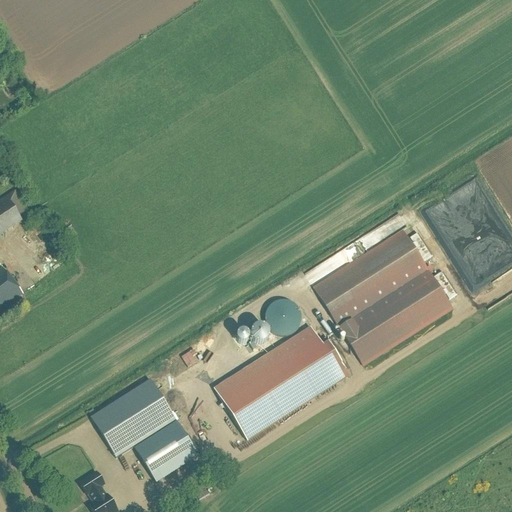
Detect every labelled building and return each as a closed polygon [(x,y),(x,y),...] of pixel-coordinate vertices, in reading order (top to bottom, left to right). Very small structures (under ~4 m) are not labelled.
[(0,201),(0,229),(27,212),(15,192),(0,201)] [(430,209),(435,219),(446,214),(442,204),(430,209)] [(402,232),(312,290),(363,369),(453,311),(447,303),(433,280),(423,264),(408,242),(402,232)] [(417,237),(408,242),(423,264),(431,259),(417,237)] [(2,269),(0,270),(0,311),(22,295),(2,269)] [(442,274),(433,280),(447,303),(457,297),(442,274)] [(300,325),(301,320),(300,316),(299,312),(296,308),(291,305),(287,303),(282,302),(277,303),(273,305),(270,307),(267,311),(265,316),(264,321),(265,326),(267,331),(270,334),(273,337),(277,338),(282,339),(287,338),(292,336),(296,333),(299,329),(300,325)] [(264,345),(265,344),(266,343),(266,342),(267,342),(267,341),(268,340),(268,339),(268,338),(268,337),(268,336),(268,335),(268,334),(267,333),(267,332),(266,332),(266,331),(265,330),(264,330),(264,329),(263,329),(262,329),(262,328),(261,328),(260,328),(259,328),(258,328),(257,328),(256,329),(255,329),(254,330),(253,330),(253,331),(252,331),(252,332),(251,332),(251,333),(251,334),(250,334),(250,335),(250,336),(250,337),(250,338),(250,339),(250,340),(251,341),(251,342),(252,343),(253,344),(254,345),(255,345),(255,346),(256,346),(257,346),(258,346),(259,346),(260,346),(261,346),(262,346),(263,346),(263,345),(264,345)] [(213,391),(247,444),(349,379),(327,344),(322,348),(310,329),(213,391)] [(198,361),(191,350),(179,358),(186,369),(198,361)] [(176,422),(149,381),(89,420),(115,461),(176,422)] [(198,458),(177,424),(134,451),(156,485),(198,458)] [(103,486),(96,474),(79,485),(87,497),(88,496),(94,505),(89,508),(91,511),(116,511),(107,497),(106,498),(100,489),(103,486)] [(203,485),(193,492),(199,502),(209,496),(203,485)]
